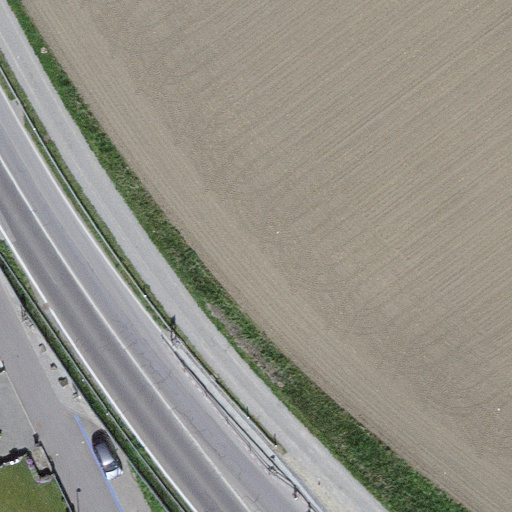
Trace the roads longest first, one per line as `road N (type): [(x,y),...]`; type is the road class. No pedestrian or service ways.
road 1 (track): [(369,511),(148,261),(68,142),(0,11)]
road 2 (secondary): [(256,511),(90,302),(0,156)]
road 3 (residential): [(106,511),(0,304)]
